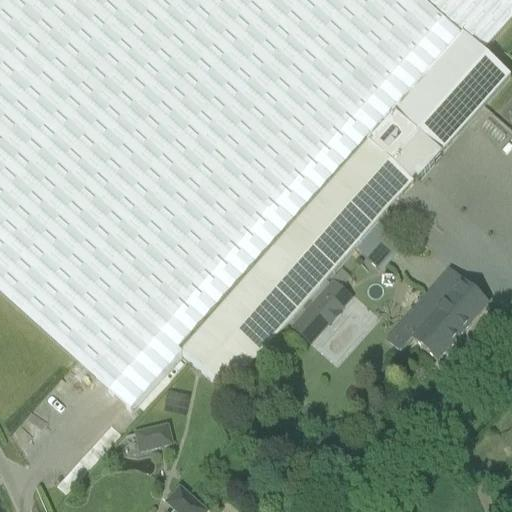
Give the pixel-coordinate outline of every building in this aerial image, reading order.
[(181,357),(368,146),(463,40),(481,57),(511,22),(511,0),(0,0),(0,296),(131,414),(166,373),(181,357)] [(227,398),(388,216),(366,196),(377,184),(399,204),(414,187),(412,186),(416,181),(419,183),(441,159),(509,80),(481,57),(463,40),(368,146),(181,357),(191,366),(227,398)] [(380,269),(391,254),(375,242),(364,257),(380,269)] [(411,341),(438,364),(488,307),(448,272),(406,319),(419,331),(411,341)] [(312,349),(354,301),(332,283),(290,331),(312,349)] [(169,428),(134,437),(140,458),(175,449),(169,428)] [(111,429),(57,487),(67,495),(121,438),(111,429)] [(511,433),(500,442),(511,459),(511,433)] [(202,511),(180,492),(168,506),(174,511),(202,511)]
